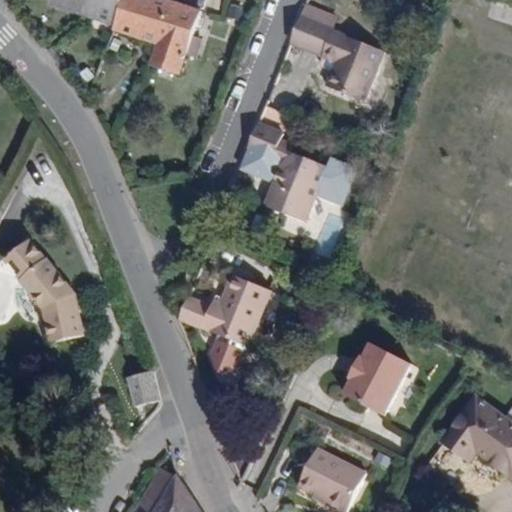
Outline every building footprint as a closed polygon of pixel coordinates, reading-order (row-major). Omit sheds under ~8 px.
[(52,0),(51,4),(115,26),(123,0),(52,0)] [(203,11),(168,0),(123,0),(115,26),(113,31),(158,45),(151,65),(182,75),(203,11)] [(301,18),(290,46),(322,59),(324,54),(339,59),(336,65),(327,88),(363,103),(384,55),(334,34),(334,32),(301,18)] [(324,54),(322,59),(336,65),(339,59),(324,54)] [(258,125),(247,151),(272,161),(275,154),(286,158),(283,165),(266,209),(306,224),(328,168),(290,154),(292,147),(281,143),(283,135),(258,125)] [(275,154),(272,161),(283,165),(286,158),(275,154)] [(328,213),(320,243),(336,247),(344,217),(328,213)] [(4,258),(20,278),(47,257),(30,238),(4,258)] [(47,257),(20,278),(44,308),(50,341),(84,334),(75,294),(47,257)] [(211,306),(211,307),(202,328),(220,334),(212,355),(221,374),(240,367),(249,345),(271,288),(233,274),(224,297),(215,294),(211,306)] [(211,307),(188,298),(180,318),(202,328),(211,307)] [(411,366),(371,345),(364,359),(361,357),(349,381),(352,382),(345,397),(385,417),(411,366)] [(162,399),(154,370),(126,378),(134,407),(162,399)] [(511,413),(507,420),(479,400),(447,443),(472,461),(479,451),(511,475),(511,413)] [(346,511),(365,471),(316,447),(298,485),(325,497),(324,500),(346,511)] [(132,511),(154,511),(175,477),(159,467),(132,511)] [(202,511),(177,474),(175,477),(154,511),(202,511)]
